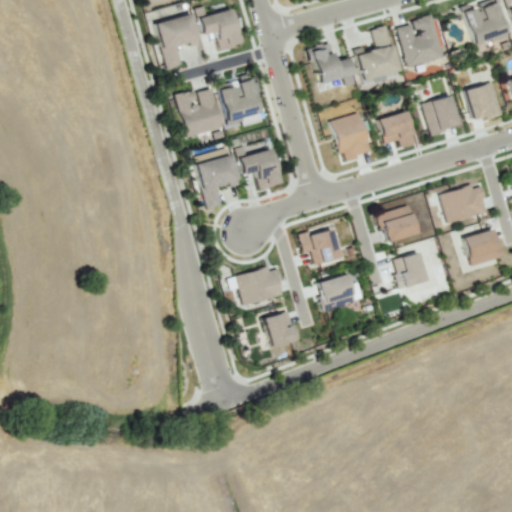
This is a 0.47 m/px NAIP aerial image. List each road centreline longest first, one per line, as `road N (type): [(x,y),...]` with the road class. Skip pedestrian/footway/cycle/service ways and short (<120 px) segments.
road 1 (tertiary): [(116,0),(224,401)]
road 2 (tertiary): [(224,401),(511,290)]
road 3 (residential): [(511,137),(259,218),(243,234)]
road 4 (residential): [(261,0),(313,201)]
road 5 (residential): [(270,35),(387,0)]
